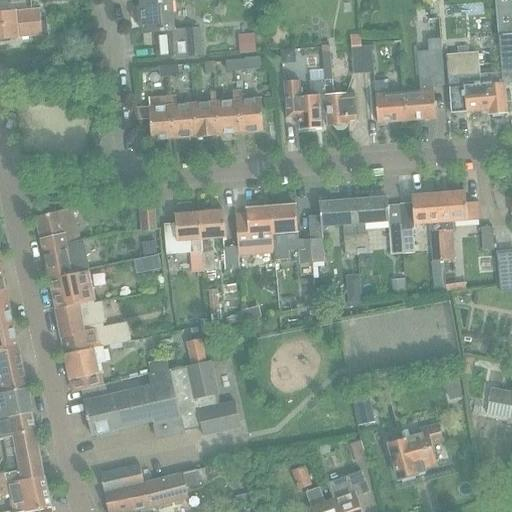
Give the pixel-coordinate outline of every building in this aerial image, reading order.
[(172,1),(140,4),(143,34),(156,33),(158,59),(202,56),(199,29),(174,31),(172,1)] [(46,22),(41,23),(40,10),(15,12),(15,11),(0,12),(0,40),(18,39),(18,38),(42,36),(42,33),(47,33),(46,22)] [(254,34),(238,35),(240,53),(256,52),(254,34)] [(360,35),(350,36),(351,48),(361,47),(360,35)] [(511,35),(499,37),(502,84),(480,86),(477,54),(468,55),(468,46),(457,47),(458,56),(447,57),(452,114),(466,113),(466,114),(488,112),(488,114),(492,114),(492,117),(504,116),(503,113),(507,113),(505,86),(511,85),(511,35)] [(361,47),(351,48),(353,75),(363,75),(361,47)] [(371,47),(361,47),(363,75),(373,74),(371,47)] [(295,49),(280,50),(281,64),(292,63),(295,59),(295,49)] [(420,92),(404,93),(407,121),(436,119),(433,88),(445,87),(442,51),(417,52),(420,92)] [(329,53),(322,54),(322,57),(323,82),(332,81),(330,56),(329,53)] [(260,69),(260,59),(235,62),(236,71),(260,69)] [(235,62),(226,62),(227,72),(236,71),(235,62)] [(206,74),(215,73),(214,63),(205,64),(206,74)] [(178,76),(177,66),(168,67),(169,77),(178,76)] [(168,67),(159,67),(160,77),(169,77),(168,67)] [(300,81),(284,82),(286,118),(298,117),(299,130),(321,128),(321,122),(327,122),(323,82),(313,82),(309,83),(310,97),(301,98),(300,81)] [(332,81),(323,82),(327,122),(327,128),(334,127),(337,131),(344,130),(347,126),(349,126),(348,122),(357,121),(355,94),(346,95),(346,94),(333,95),(332,81)] [(388,81),(375,82),(376,96),(375,96),(378,124),(407,121),(404,93),(389,95),(388,81)] [(176,97),(171,97),(174,139),(195,138),(195,139),(196,138),(193,96),(192,85),(182,86),(184,106),(176,106),(176,97)] [(242,91),(237,92),(240,134),(263,132),(260,99),(243,101),(242,91)] [(215,94),(218,137),(219,137),(218,136),(240,134),(237,92),(232,92),(233,102),(216,103),(215,94)] [(198,95),(193,96),(196,138),(218,137),(215,94),(210,94),(211,104),(198,105),(198,95)] [(174,139),(171,97),(166,98),(149,99),(149,107),(151,141),(174,139)] [(465,193),(439,195),(441,224),(442,232),(452,231),(452,223),(467,222),(480,221),(479,203),(466,204),(465,193)] [(442,232),(441,224),(439,195),(412,197),(413,205),(400,206),(400,207),(401,225),(403,255),(414,254),(412,230),(415,230),(414,226),(431,225),(431,233),(442,232)] [(387,199),(353,202),(357,253),(369,252),(367,236),(365,236),(364,224),(388,222),(387,208),(387,199)] [(155,230),(154,202),(139,202),(140,230),(155,230)] [(357,253),(353,202),(319,204),(321,227),(346,226),(346,238),(344,238),(345,254),(357,253)] [(295,206),(271,208),(273,235),(274,247),(274,254),(275,261),(287,260),(287,249),(298,248),(297,241),(298,241),(297,233),(295,206)] [(400,207),(387,208),(388,222),(388,226),(390,255),(403,255),(401,225),(400,207)] [(226,270),(239,269),(238,257),(274,254),(274,247),(273,235),(271,208),(246,210),(246,215),(235,216),(237,248),(224,249),(226,270)] [(35,217),(42,251),(66,245),(74,244),(82,242),(79,242),(76,230),(73,230),(68,209),(35,217)] [(223,211),(200,213),(202,240),(204,272),(215,271),(212,239),(225,238),(223,211)] [(164,225),(166,246),(166,256),(190,254),(192,273),(204,272),(202,240),(200,213),(174,215),(175,224),(164,225)] [(482,251),(494,251),(492,228),(481,229),(482,251)] [(452,231),(442,232),(444,262),(455,262),(452,231)] [(442,232),(431,233),(433,263),(444,262),(442,232)] [(324,263),(322,239),(311,240),(312,264),(324,263)] [(311,240),(297,241),(298,248),(299,265),(312,264),(311,240)] [(66,245),(42,251),(48,279),(83,271),(95,268),(89,270),(82,242),(74,244),(66,245)] [(92,253),(95,268),(106,266),(103,251),(92,253)] [(511,251),(498,253),(500,283),(511,281),(511,251)] [(158,255),(140,259),(143,273),(161,269),(158,255)] [(91,305),(83,271),(48,279),(55,310),(80,306),(81,307),(90,305),(91,305)] [(405,279),(391,280),(392,295),(405,294),(405,279)] [(445,281),(433,281),(434,290),(446,290),(445,281)] [(236,285),(227,285),(228,293),(236,292),(236,285)] [(219,319),(217,290),(209,291),(210,320),(219,319)] [(0,327),(13,325),(7,301),(0,302),(0,327)] [(80,306),(55,310),(64,354),(99,347),(102,347),(129,341),(125,325),(95,331),(90,305),(81,307),(80,306)] [(259,307),(241,311),(244,322),(261,318),(259,307)] [(312,316),(303,317),(304,326),(313,325),(312,316)] [(207,319),(199,320),(200,330),(208,329),(207,319)] [(13,325),(0,327),(0,353),(19,350),(13,325)] [(130,341),(121,343),(123,350),(135,347),(134,340),(130,341)] [(186,343),(191,365),(203,362),(198,340),(186,343)] [(99,347),(64,354),(69,380),(73,393),(81,391),(103,386),(100,372),(98,364),(106,362),(102,347),(99,347)] [(0,353),(0,393),(26,388),(19,350),(0,353)] [(166,359),(148,363),(150,374),(168,370),(166,359)] [(218,396),(210,362),(148,377),(150,387),(108,397),(83,402),(91,436),(92,436),(92,437),(93,437),(93,436),(96,436),(97,442),(119,437),(118,431),(153,423),(157,440),(184,434),(184,433),(201,429),(203,437),(241,429),(235,403),(220,407),(217,396),(218,396)] [(511,366),(505,365),(503,377),(511,378),(511,366)] [(456,374),(444,377),(446,387),(459,383),(456,374)] [(103,386),(81,391),(83,402),(108,397),(105,385),(103,386)] [(26,388),(0,393),(0,420),(32,414),(28,393),(27,393),(26,388)] [(490,403),(501,405),(511,406),(511,393),(492,390),(490,403)] [(369,398),(356,401),(362,425),(374,422),(375,422),(370,398),(369,398)] [(475,402),(473,411),(481,413),(483,403),(475,402)] [(32,414),(0,420),(0,438),(0,439),(3,439),(6,451),(38,445),(32,414)] [(431,445),(443,442),(438,425),(420,430),(422,435),(389,444),(399,480),(402,479),(403,483),(414,479),(414,477),(417,476),(416,474),(425,472),(424,466),(436,463),(431,445)] [(366,462),(359,441),(349,444),(356,465),(366,462)] [(327,444),(316,447),(319,457),(330,453),(328,444),(327,444)] [(38,445),(6,451),(10,473),(19,471),(21,480),(44,476),(38,445)] [(100,475),(104,493),(144,485),(140,466),(100,475)] [(298,491),(311,486),(305,468),(292,472),(298,491)] [(196,469),(182,472),(185,488),(200,485),(196,469)] [(0,496),(0,497),(9,495),(13,511),(21,511),(51,506),(45,477),(44,477),(44,476),(21,480),(19,471),(10,473),(0,474),(0,496)] [(362,473),(329,484),(334,500),(338,511),(361,511),(357,497),(369,493),(362,473)] [(144,485),(104,493),(108,511),(137,511),(138,511),(151,508),(187,499),(182,476),(144,485)] [(320,488),(315,489),(306,492),(312,508),(311,508),(312,511),(338,511),(334,500),(329,484),(328,485),(333,501),(325,503),(320,488)] [(247,494),(234,497),(237,506),(249,502),(247,494)]
